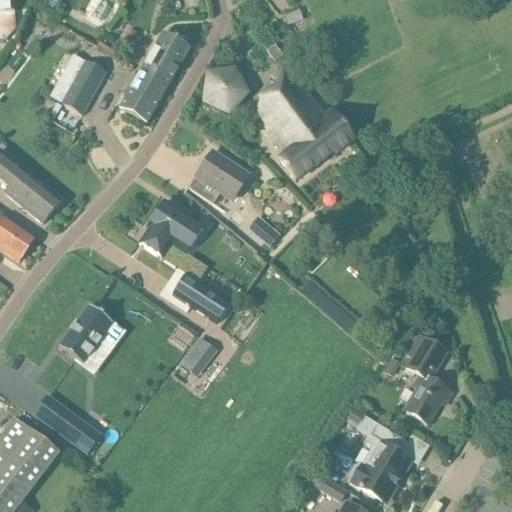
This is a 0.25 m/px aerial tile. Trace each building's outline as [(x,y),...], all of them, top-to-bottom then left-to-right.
[(0,0),(0,43),(4,43),(15,31),(13,14),(14,14),(12,0),(0,0)] [(37,0),(52,11),(60,0),(37,0)] [(78,0),(75,7),(102,23),(114,0),(78,0)] [(141,75),(167,90),(189,51),(163,36),(141,75)] [(73,61),(50,100),(60,106),(59,106),(80,118),(104,76),(84,65),(83,67),(76,63),(73,61)] [(278,161),(295,183),(333,155),(335,157),(352,142),(326,107),(320,112),(284,67),(271,78),(285,96),(258,118),(286,155),(278,161)] [(218,69),(205,103),(245,120),(259,85),(218,69)] [(145,128),(167,90),(141,75),(119,113),(145,128)] [(18,208),(45,227),(61,204),(36,186),(37,184),(0,154),(0,189),(5,193),(3,196),(18,208)] [(187,190),(211,207),(219,195),(231,203),(247,180),(211,154),(187,190)] [(146,231),(148,232),(139,247),(161,262),(171,247),(185,257),(202,231),(188,221),(164,205),(146,231)] [(0,252),(17,265),(34,241),(2,219),(2,218),(0,216),(0,252)] [(258,219),(247,231),(269,251),(280,238),(258,219)] [(119,286),(72,256),(57,280),(103,310),(119,286)] [(172,296),(171,297),(207,321),(217,327),(217,326),(216,325),(228,307),(229,308),(230,307),(220,300),(190,281),(185,277),(184,278),(185,279),(173,297),(172,296)] [(89,309),(58,351),(75,364),(82,369),(96,350),(102,355),(119,331),(89,309)] [(159,351),(181,363),(196,334),(174,323),(159,351)] [(403,414),(426,428),(439,407),(443,409),(450,398),(430,386),(448,356),(417,338),(398,369),(418,381),(412,390),(416,393),(403,414)] [(198,340),(177,368),(196,381),(216,354),(198,340)] [(33,419),(86,458),(100,439),(47,400),(33,419)] [(364,420),(355,433),(369,441),(367,445),(369,452),(358,469),(353,470),(347,480),(349,487),(374,501),(376,498),(385,505),(410,465),(400,458),(407,446),(364,420)] [(28,511),(21,506),(59,457),(13,422),(0,439),(0,511),(28,511)] [(308,488),(340,507),(347,495),(316,476),(308,488)]
